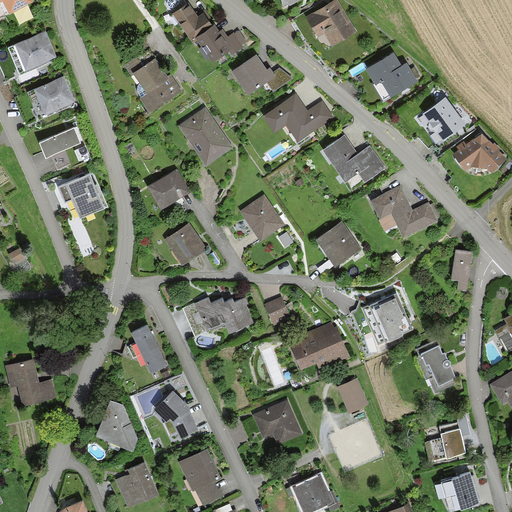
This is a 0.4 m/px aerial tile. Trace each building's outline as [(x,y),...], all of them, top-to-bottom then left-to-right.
[(0,0),(0,1),(2,0),(4,0),(11,14),(32,4),(30,0),(0,0)] [(176,12),(187,4),(184,0),(168,0),(169,0),(168,4),(170,7),(173,8),(176,12)] [(325,33),(332,46),(357,32),(338,0),(335,0),(305,17),(317,38),(325,33)] [(197,39),(213,26),(204,13),(198,17),(189,3),(187,4),(176,12),(173,15),(193,44),(198,41),(197,39)] [(230,51),(233,54),(244,47),(234,33),(228,37),(223,29),(220,31),(216,24),(213,26),(197,39),(198,41),(214,62),(230,51)] [(0,50),(0,66),(6,81),(58,59),(46,31),(0,50)] [(268,83),(274,92),(292,78),(280,68),(273,72),(270,68),(267,70),(257,55),(232,72),(249,95),(268,83)] [(137,56),(125,64),(132,75),(134,73),(147,94),(141,98),(150,112),(182,92),(171,75),(168,77),(161,65),(157,59),(144,67),(137,56)] [(373,84),(384,102),(405,89),(417,82),(407,65),(402,68),(395,56),(369,72),(375,82),(373,84)] [(15,98),(28,125),(76,103),(64,76),(15,98)] [(288,123),(299,141),(333,119),(322,101),(307,111),(302,103),(297,95),(265,115),(275,131),(288,123)] [(444,142),(466,125),(446,98),(423,115),(444,142)] [(180,125),(206,165),(233,148),(215,119),(207,107),(180,125)] [(39,144),(46,160),(82,143),(75,128),(39,144)] [(488,169),(492,173),(509,160),(482,134),(466,145),(464,141),(457,146),(460,150),(453,154),(466,171),(471,167),(488,169)] [(359,175),(364,183),(386,168),(370,146),(358,154),(345,136),(323,152),(346,184),(359,175)] [(76,160),(91,155),(88,145),(72,150),(76,160)] [(150,188),(163,208),(190,191),(177,171),(167,177),(150,188)] [(73,200),(81,219),(104,210),(97,194),(100,193),(97,187),(95,188),(90,176),(59,188),(66,203),(73,200)] [(392,214),(404,237),(439,220),(429,200),(414,208),(412,205),(402,185),(369,202),(379,221),(392,214)] [(240,211),(261,241),(285,225),(274,208),(264,194),(240,211)] [(165,236),(181,261),(207,245),(201,235),(191,220),(165,236)] [(318,241),(336,267),(361,249),(351,235),(343,224),(318,241)] [(287,246),(295,241),(289,230),(280,235),(287,246)] [(20,248),(8,254),(13,264),(25,259),(20,248)] [(450,288),(467,290),(473,252),(456,250),(450,288)] [(414,331),(397,293),(385,299),(363,308),(379,346),(414,331)] [(225,320),(230,330),(253,320),(246,304),(248,302),(246,297),(234,302),(232,297),(225,301),(223,296),(212,301),(210,296),(195,302),(207,328),(225,320)] [(266,304),(276,325),(293,317),(283,297),(266,304)] [(497,331),(508,351),(511,349),(511,316),(506,320),(509,325),(497,331)] [(319,362),(321,367),(351,354),(338,324),(335,326),(333,321),(306,333),(309,338),(293,345),(303,369),(319,362)] [(150,373),(167,365),(149,325),(133,333),(138,343),(129,347),(134,358),(142,354),(150,373)] [(439,383),(455,375),(446,353),(443,354),(439,347),(422,354),(427,364),(430,363),(439,383)] [(21,382),(25,401),(56,393),(52,377),(39,380),(37,374),(33,356),(5,363),(10,384),(21,382)] [(509,402),(511,406),(511,372),(492,384),(504,405),(509,402)] [(359,377),(338,386),(349,410),(370,401),(359,377)] [(178,428),(180,432),(198,424),(189,406),(191,405),(188,401),(174,387),(154,406),(167,418),(164,420),(170,432),(178,428)] [(97,434),(133,447),(138,434),(123,401),(111,396),(97,434)] [(275,432),(280,443),(304,432),(288,399),(255,416),(265,437),(275,432)] [(458,419),(462,433),(471,431),(466,409),(456,411),(458,419)] [(461,451),(466,450),(462,433),(458,419),(440,423),(442,434),(429,437),(434,456),(448,453),(456,451),(461,451)] [(204,502),(225,492),(221,485),(219,486),(214,477),(221,473),(207,446),(179,460),(194,490),(197,489),(204,502)] [(118,477),(129,504),(159,491),(145,458),(129,465),(132,471),(118,477)] [(441,481),(450,510),(478,501),(471,479),(469,472),(441,481)] [(295,484),(305,510),(316,506),(318,511),(340,502),(333,486),(329,487),(323,473),(295,484)] [(89,511),(82,497),(61,506),(63,511),(89,511)] [(238,511),(237,508),(234,509),(231,502),(212,510),(213,511),(238,511)]
